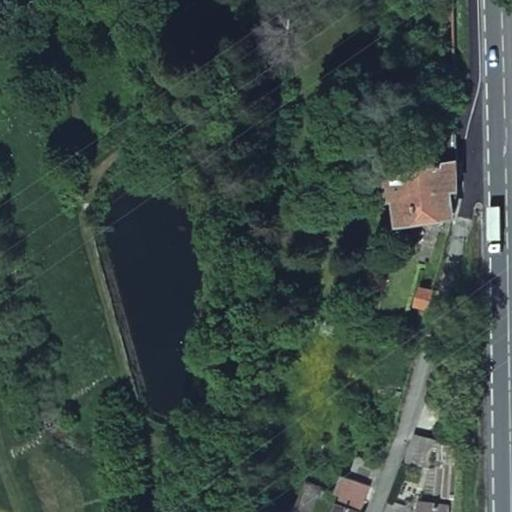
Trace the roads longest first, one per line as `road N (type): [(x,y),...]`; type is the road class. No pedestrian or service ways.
road 1 (residential): [(507,56),(380,511)]
road 2 (primary): [(507,56),(511,511)]
